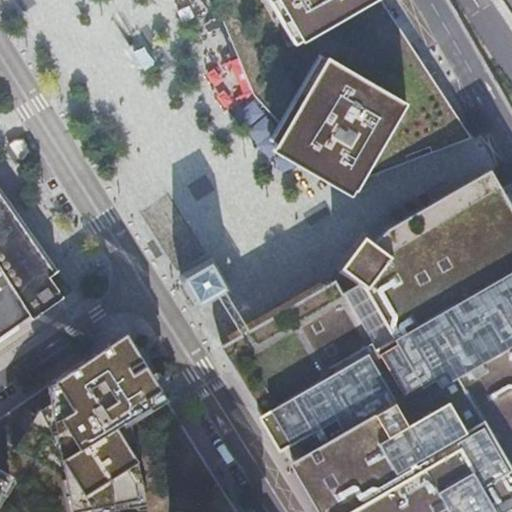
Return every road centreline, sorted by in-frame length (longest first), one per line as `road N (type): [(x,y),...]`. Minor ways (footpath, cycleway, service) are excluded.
road 1 (residential): [(278,511),(139,277)]
road 2 (residential): [(139,277),(0,63)]
road 3 (unclassified): [(139,277),(0,380)]
road 4 (residential): [(430,0),(511,139)]
